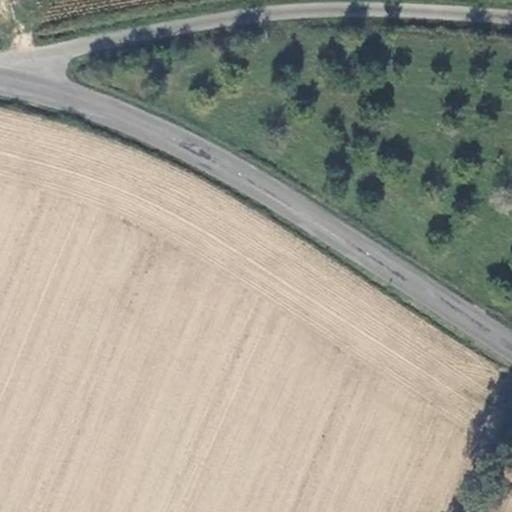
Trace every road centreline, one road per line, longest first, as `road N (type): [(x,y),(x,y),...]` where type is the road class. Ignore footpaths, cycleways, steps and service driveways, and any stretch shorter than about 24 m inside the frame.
road 1 (secondary): [(511,347),(238,173),(103,109),(32,87)]
road 2 (unclassified): [(511,16),(241,16),(61,53),(38,68),(32,87)]
